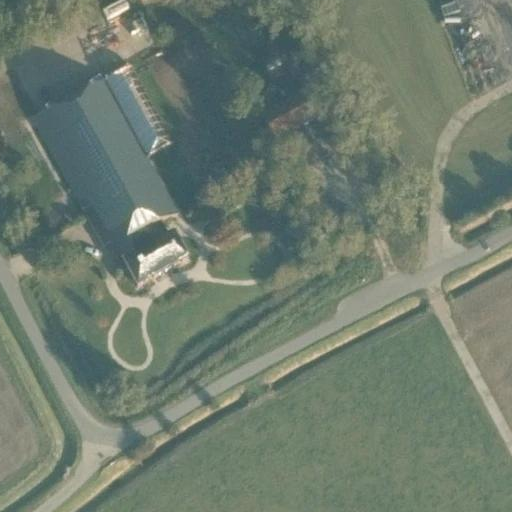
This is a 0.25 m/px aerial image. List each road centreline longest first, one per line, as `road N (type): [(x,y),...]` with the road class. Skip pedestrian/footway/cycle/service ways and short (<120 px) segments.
road 1 (tertiary): [(105,443),(145,431),(511,234)]
road 2 (tertiary): [(105,443),(81,423),(0,271)]
